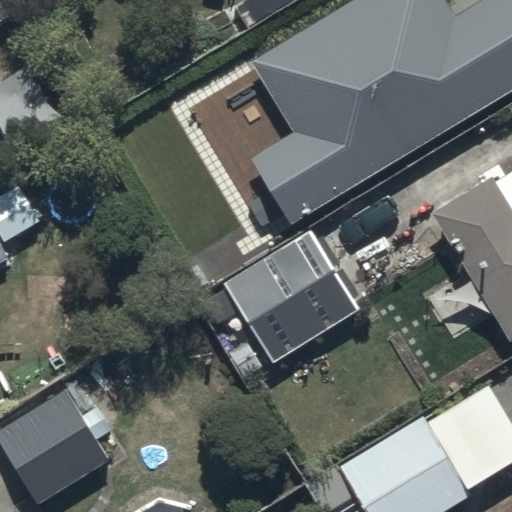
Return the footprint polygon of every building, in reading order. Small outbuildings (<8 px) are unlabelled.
[(288,228),(511,90),(511,0),(480,0),(451,18),(439,0),(349,0),(248,62),(293,134),(248,162),(288,228)] [(508,344),(511,341),(511,173),(492,186),(488,179),(429,217),(508,344)] [(356,311),(306,233),(221,286),(271,365),(356,311)] [(61,391),(0,430),(0,450),(36,506),(106,461),(61,391)] [(443,511),(467,498),(418,416),(304,485),(320,511),(354,511),(360,508),(362,511),(443,511)]
